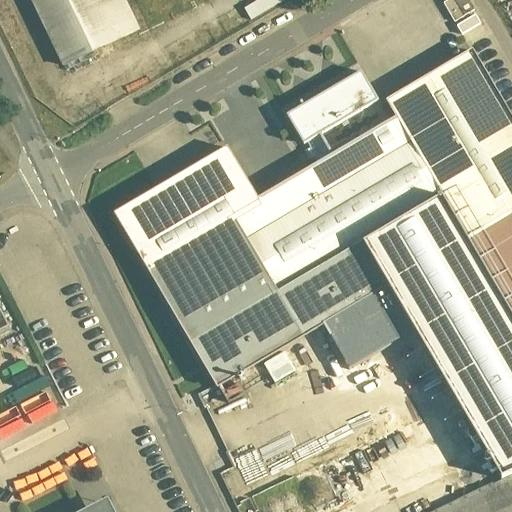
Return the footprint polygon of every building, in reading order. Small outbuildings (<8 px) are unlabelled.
[(24,0),(60,72),(138,35),(121,0),(24,0)] [(258,0),(242,9),(249,21),(286,0),(258,0)] [(458,38),(482,26),(468,0),(447,0),(441,4),(458,38)] [(227,150),(114,215),(216,390),(389,290),(501,481),(511,476),(511,118),(475,55),(392,103),(401,118),(389,125),(332,158),(257,201),(227,150)] [(389,125),(360,76),(287,119),(304,147),(320,138),(332,158),(389,125)] [(281,354),(261,366),(273,385),(293,372),(281,354)] [(377,389),(303,422),(310,438),(384,404),(377,389)] [(511,511),(511,476),(501,481),(436,511),(511,511)]
